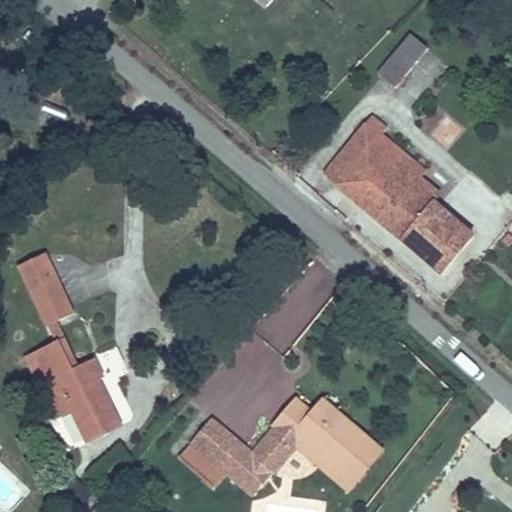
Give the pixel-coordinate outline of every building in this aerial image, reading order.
[(410,32),(378,71),(397,86),(429,47),(410,32)] [(388,127),(371,112),(322,171),(335,181),(333,183),(441,273),(476,230),(436,198),(442,191),(423,175),(428,169),(383,133),(388,127)] [(451,148),(462,126),(443,117),(433,139),(451,148)] [(43,326),(75,312),(48,251),(16,264),(43,326)] [(248,327),(274,355),(346,290),(320,262),(248,327)] [(58,331),(23,347),(55,417),(72,410),(86,441),(122,425),(101,378),(105,376),(96,356),(74,366),(58,331)] [(269,466),(296,434),(354,483),(383,448),(324,397),(312,410),(296,396),(271,425),(273,427),(253,451),(212,416),(189,442),(228,474),(253,496),(274,471),(269,466)] [(269,466),(274,471),(276,473),(298,448),(347,490),(354,483),(296,434),(269,466)] [(228,474),(189,442),(176,457),(215,489),(228,474)]
